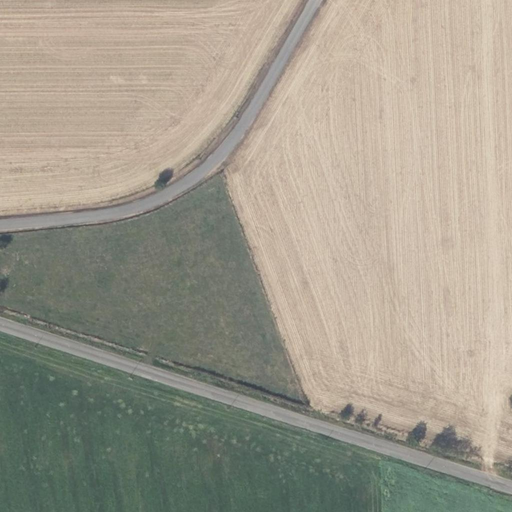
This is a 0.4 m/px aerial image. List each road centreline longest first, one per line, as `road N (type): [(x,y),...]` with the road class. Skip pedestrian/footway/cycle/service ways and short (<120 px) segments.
road 1 (tertiary): [(0,323),(511,487)]
road 2 (unclassified): [(317,0),(230,143),(200,173),(119,212),(0,224)]
